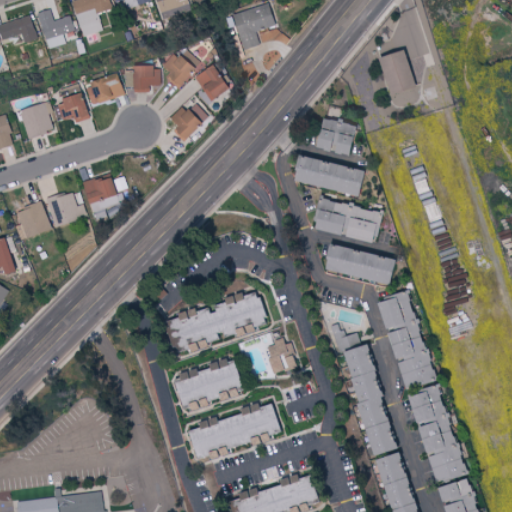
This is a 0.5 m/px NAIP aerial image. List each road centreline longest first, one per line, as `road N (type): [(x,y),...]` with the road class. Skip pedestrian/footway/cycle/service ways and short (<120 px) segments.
road 1 (secondary): [(0,391),(287,96),(363,0)]
road 2 (residential): [(0,181),(145,134)]
